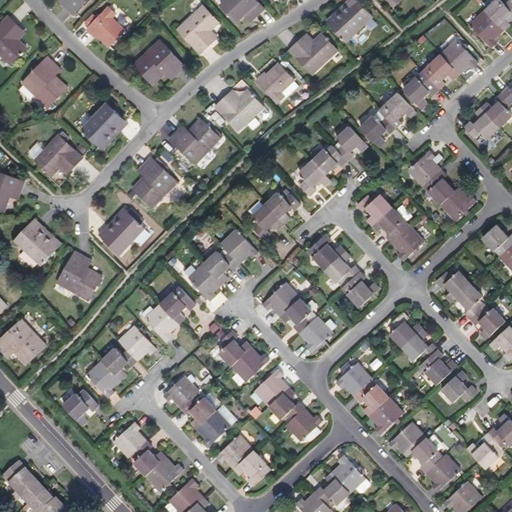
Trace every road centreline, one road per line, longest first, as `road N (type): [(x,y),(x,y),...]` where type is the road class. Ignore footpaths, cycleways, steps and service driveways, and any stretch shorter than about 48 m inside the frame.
road 1 (residential): [(318,0),(209,71),(159,119)]
road 2 (residential): [(121,511),(0,381)]
road 3 (residential): [(31,0),(159,119)]
road 4 (residential): [(136,392),(247,511)]
road 5 (residential): [(407,285),(503,385)]
road 6 (residential): [(309,377),(407,285)]
road 7 (residential): [(407,285),(504,198)]
road 8 (residential): [(254,511),(349,424)]
road 9 (residential): [(159,119),(73,207)]
road 10 (residential): [(432,511),(349,424)]
